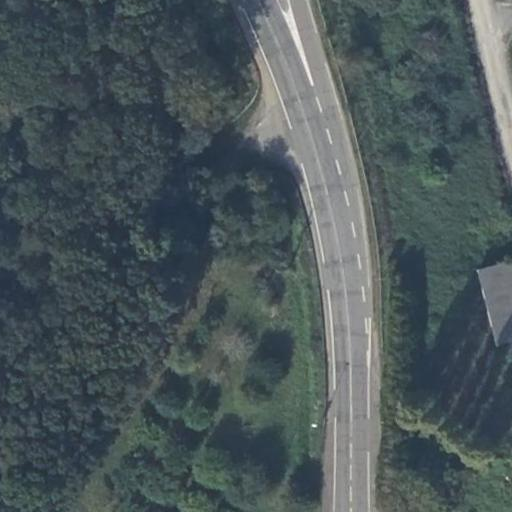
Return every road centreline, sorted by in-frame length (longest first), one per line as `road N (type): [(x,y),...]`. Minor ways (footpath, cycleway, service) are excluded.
road 1 (secondary): [(258,0),(313,133),(352,329)]
road 2 (trunk): [(352,329),(346,183),(298,0)]
road 3 (secondary): [(352,329),(353,511)]
